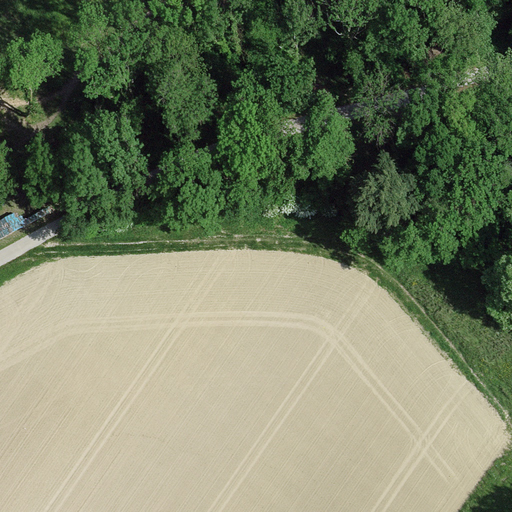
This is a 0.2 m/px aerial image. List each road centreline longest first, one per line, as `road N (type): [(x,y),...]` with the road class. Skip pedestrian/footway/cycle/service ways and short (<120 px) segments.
road 1 (track): [(511,429),(394,285),(332,247),(255,239),(14,249)]
road 2 (track): [(14,249),(208,153),(511,51)]
